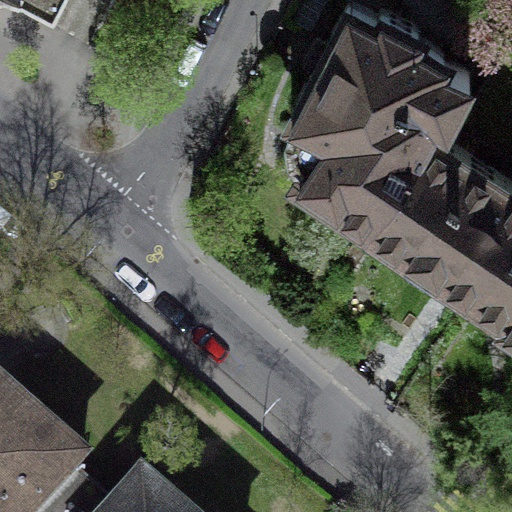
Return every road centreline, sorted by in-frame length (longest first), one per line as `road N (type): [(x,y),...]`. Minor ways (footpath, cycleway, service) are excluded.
road 1 (residential): [(437,511),(123,240)]
road 2 (residential): [(123,240),(245,0)]
road 3 (residential): [(123,240),(0,132)]
